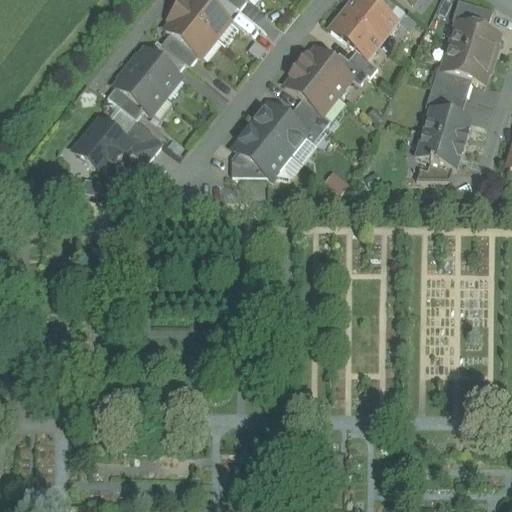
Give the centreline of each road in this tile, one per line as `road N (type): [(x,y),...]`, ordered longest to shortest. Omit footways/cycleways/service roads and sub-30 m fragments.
road 1 (residential): [(323,0),(163,210)]
road 2 (residential): [(473,209),(511,83)]
